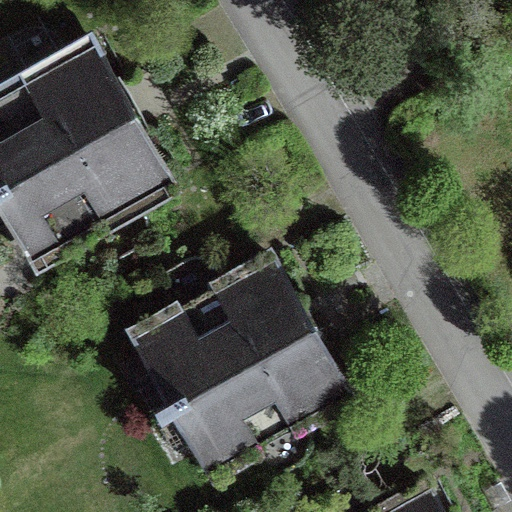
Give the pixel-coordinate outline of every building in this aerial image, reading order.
[(0,179),(118,114),(107,94),(120,87),(109,66),(93,38),(0,90),(0,179)] [(142,126),(120,87),(107,94),(129,133),(142,126)] [(129,133),(118,114),(0,179),(0,190),(34,251),(169,174),(151,141),(142,126),(129,133)] [(271,255),(136,331),(173,398),(295,329),(285,311),(299,303),(287,282),(271,255)] [(320,342),(307,350),(295,329),(173,398),(212,466),(347,390),(331,360),(320,342)] [(443,511),(427,483),(375,511),(443,511)]
